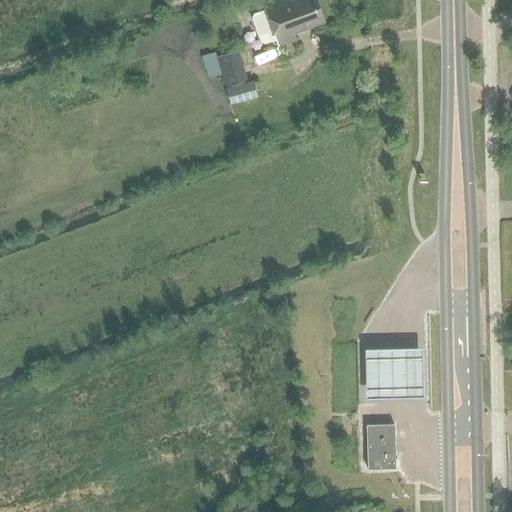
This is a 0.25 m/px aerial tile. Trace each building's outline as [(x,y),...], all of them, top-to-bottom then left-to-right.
[(279,0),(262,7),(263,9),(250,14),(249,19),(259,43),(263,44),(275,39),(278,47),(295,40),(293,34),(323,22),(314,0),(293,0),(292,1),(291,0),(279,0)] [(223,88),(245,81),(236,51),(214,57),(219,74),(223,88)] [(245,81),(223,88),(227,105),(255,97),(250,80),(245,81)] [(411,348),(362,349),(364,400),(413,399),(421,399),(420,348),(411,348)] [(394,426),(366,426),(367,471),(395,470),(394,426)]
